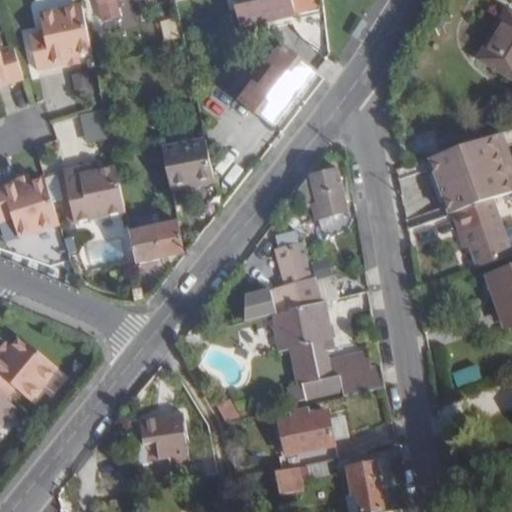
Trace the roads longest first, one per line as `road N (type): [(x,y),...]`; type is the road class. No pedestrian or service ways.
road 1 (residential): [(431,511),(355,83)]
road 2 (tertiary): [(149,346),(355,83)]
road 3 (tertiary): [(12,511),(149,346)]
road 4 (residential): [(149,346),(0,272)]
